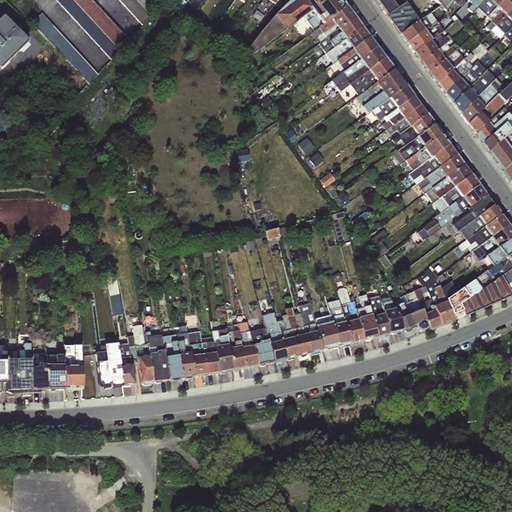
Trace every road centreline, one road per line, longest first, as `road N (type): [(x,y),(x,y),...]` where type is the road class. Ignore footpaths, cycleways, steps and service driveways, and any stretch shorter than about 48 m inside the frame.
road 1 (residential): [(0,419),(200,403),(302,384),(386,362),(511,312)]
road 2 (tertiary): [(359,0),(511,211)]
